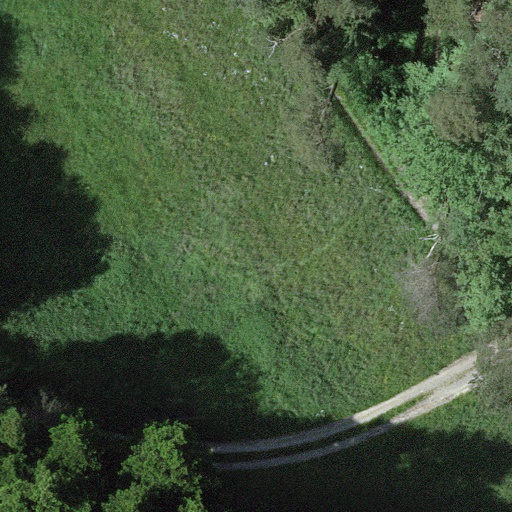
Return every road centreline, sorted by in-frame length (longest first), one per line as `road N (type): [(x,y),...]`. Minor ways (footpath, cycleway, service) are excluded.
road 1 (track): [(0,412),(96,446),(217,456),(330,439),(511,373)]
road 2 (track): [(323,0),(511,251)]
